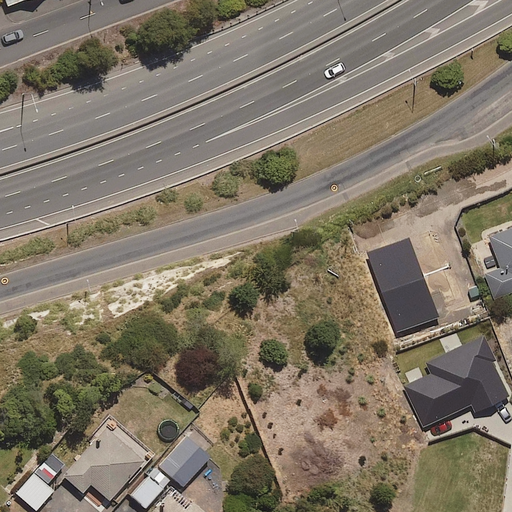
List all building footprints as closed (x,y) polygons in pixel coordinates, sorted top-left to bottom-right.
[(511,227),(488,236),(500,267),(484,274),(494,301),(511,293),(511,227)] [(409,237),(367,252),(397,332),(439,317),(409,237)] [(429,373),(403,385),(424,429),(472,406),(475,412),(508,396),(492,362),(495,360),(484,336),(425,364),(429,373)] [(108,501),(141,461),(102,427),(61,476),(80,492),(87,483),(108,501)] [(181,487),(207,456),(185,437),(158,467),(181,487)] [(144,507),(168,480),(153,467),(129,495),(144,507)] [(34,511),(51,491),(32,474),(14,493),(34,511)] [(198,511),(172,488),(150,511),(198,511)]
